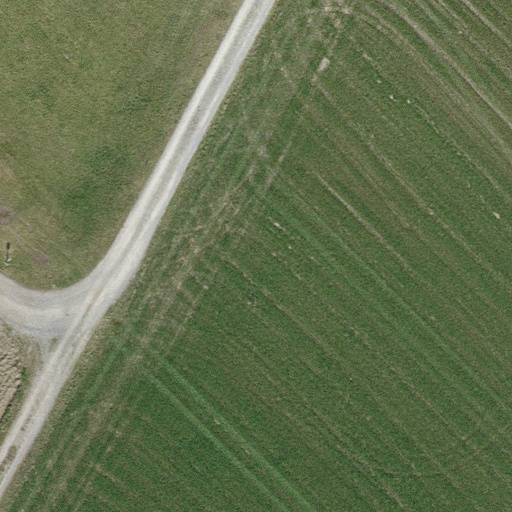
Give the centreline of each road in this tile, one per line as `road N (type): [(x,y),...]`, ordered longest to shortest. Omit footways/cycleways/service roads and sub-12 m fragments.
road 1 (track): [(275,0),(88,339)]
road 2 (track): [(88,339),(0,499)]
